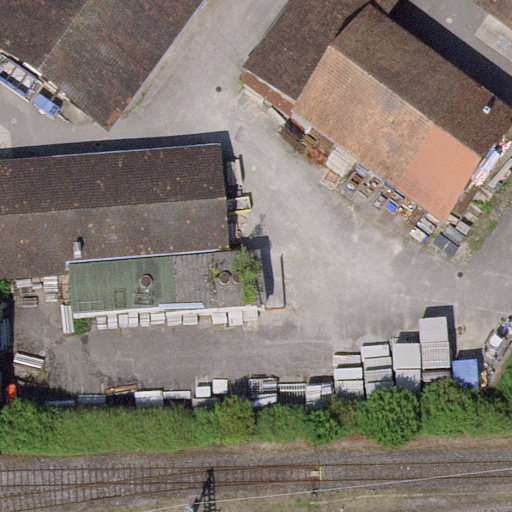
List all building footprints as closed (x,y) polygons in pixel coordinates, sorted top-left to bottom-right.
[(213,0),(0,0),(0,1),(0,61),(110,141),(213,0)] [(410,0),(296,0),(244,72),(302,114),(371,19),(388,31),(410,0)] [(511,0),(488,0),(477,16),(511,41),(511,0)] [(511,146),(511,119),(388,31),(371,19),(302,114),(294,126),(448,236),(511,146)] [(0,260),(65,257),(222,249),(217,142),(0,153),(0,260)] [(271,246),(222,249),(65,257),(69,324),(274,313),(271,246)]
